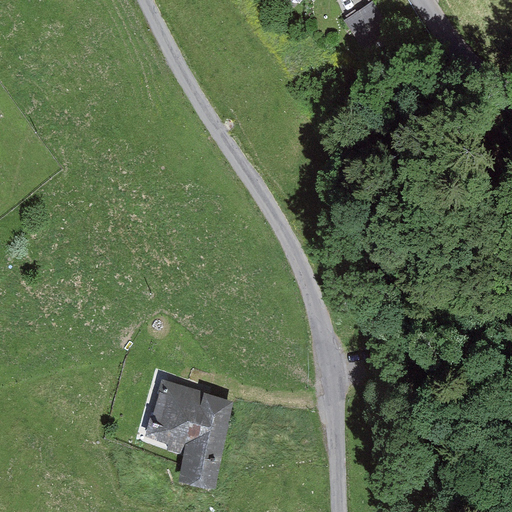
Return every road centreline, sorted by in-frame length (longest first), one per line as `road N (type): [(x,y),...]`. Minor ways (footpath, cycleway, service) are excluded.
road 1 (tertiary): [(146,0),(302,268),(328,353),(338,511)]
road 2 (unclassified): [(420,0),(469,72),(511,97)]
